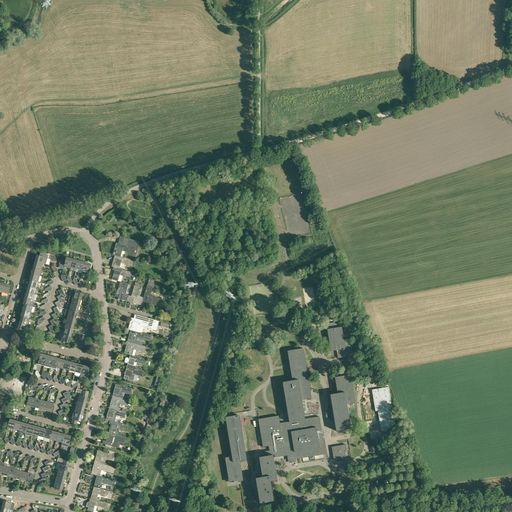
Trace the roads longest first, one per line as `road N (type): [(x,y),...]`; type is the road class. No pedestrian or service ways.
road 1 (track): [(511,70),(258,150)]
road 2 (residential): [(83,233),(118,195),(258,150)]
road 3 (unclassified): [(258,150),(258,0)]
